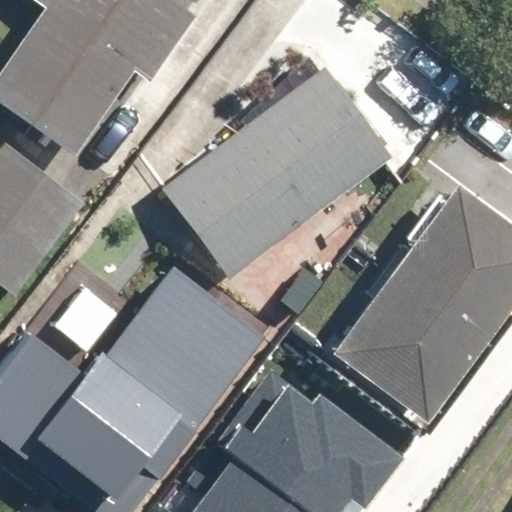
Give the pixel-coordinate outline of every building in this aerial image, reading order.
[(0,91),(73,142),(128,64),(154,84),(200,21),(171,0),(39,0),(44,3),(0,66),(0,91)] [(173,195),(222,262),(366,157),(317,90),(173,195)] [(0,157),(0,274),(10,282),(74,204),(6,150),(0,157)] [(349,349),(427,404),(511,285),(511,240),(455,200),(349,349)] [(21,320),(0,347),(0,426),(109,511),(122,511),(269,325),(170,248),(78,365),(21,320)] [(263,370),(155,511),(327,511),(341,494),(353,503),(394,448),(312,387),(302,400),(263,370)]
